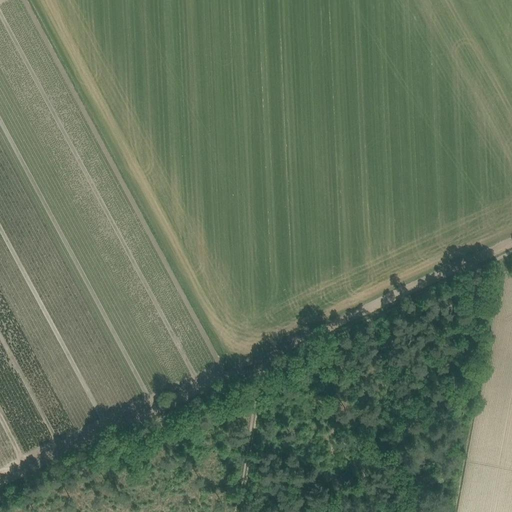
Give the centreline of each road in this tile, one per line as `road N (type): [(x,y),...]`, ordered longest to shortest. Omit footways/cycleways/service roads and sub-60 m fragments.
road 1 (track): [(0,484),(265,357)]
road 2 (track): [(265,357),(511,243)]
